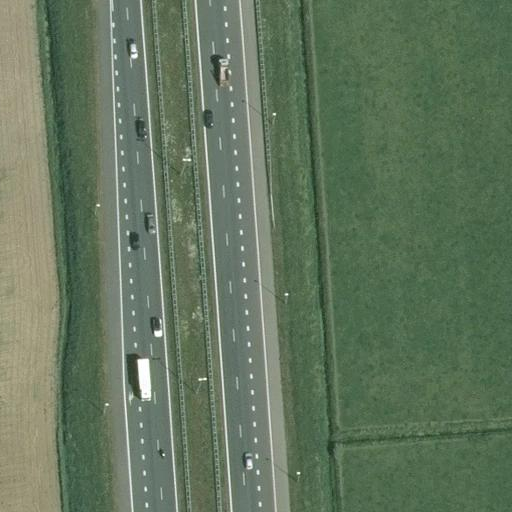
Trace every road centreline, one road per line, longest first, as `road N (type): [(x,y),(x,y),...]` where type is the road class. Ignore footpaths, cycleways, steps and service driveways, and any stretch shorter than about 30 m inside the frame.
road 1 (motorway): [(243,511),(206,0)]
road 2 (motorway): [(125,0),(160,511)]
